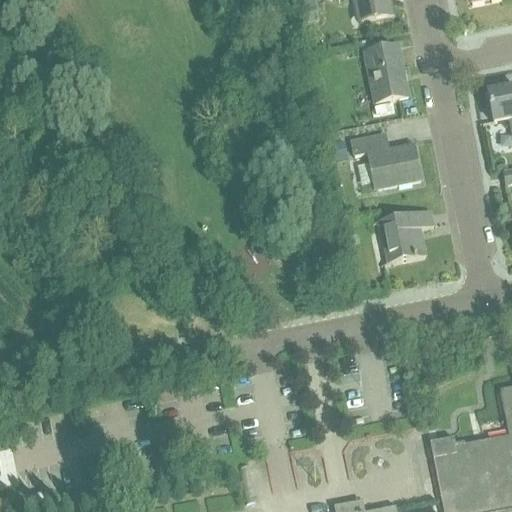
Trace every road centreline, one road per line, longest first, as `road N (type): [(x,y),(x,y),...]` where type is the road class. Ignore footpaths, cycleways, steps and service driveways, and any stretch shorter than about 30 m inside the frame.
road 1 (residential): [(484,301),(435,67)]
road 2 (unclassified): [(255,348),(484,301)]
